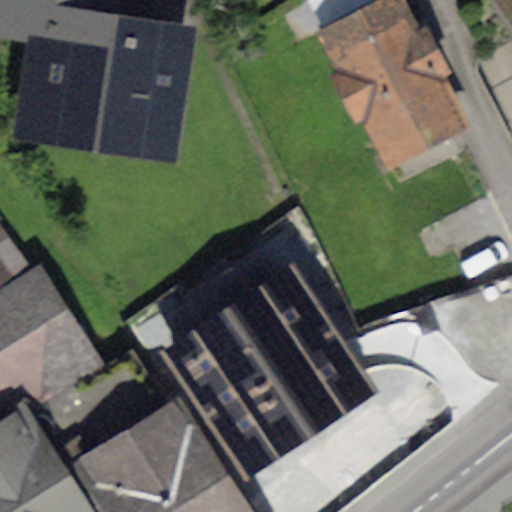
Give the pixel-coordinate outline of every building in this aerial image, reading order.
[(103,0),(4,0),(2,17),(48,24),(34,120),(160,140),(175,40),(100,28),(103,0)] [(457,109),(396,0),(382,0),(322,31),(381,148),(457,109)] [(511,0),(488,0),(511,35),(511,0)] [(93,511),(95,511),(74,478),(141,435),(101,373),(98,375),(36,277),(0,299),(0,511),(93,511)] [(281,356),(217,415),(258,459),(297,423),(348,478),(420,411),(359,344),(311,389),(281,356)] [(231,511),(131,354),(101,373),(141,435),(74,478),(95,511),(119,495),(129,511),(231,511)]
